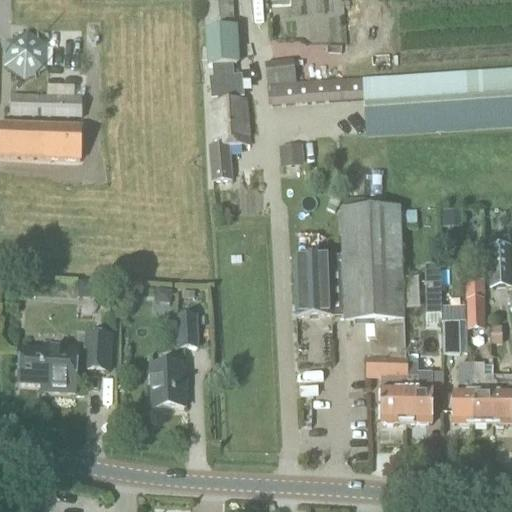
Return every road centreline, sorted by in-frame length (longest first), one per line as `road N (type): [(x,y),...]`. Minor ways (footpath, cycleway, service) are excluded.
road 1 (secondary): [(511,509),(142,478),(0,449)]
road 2 (unknown): [(0,164),(74,167),(89,159),(91,0)]
